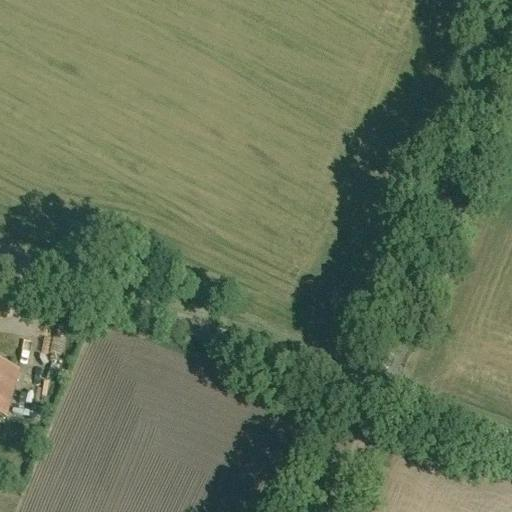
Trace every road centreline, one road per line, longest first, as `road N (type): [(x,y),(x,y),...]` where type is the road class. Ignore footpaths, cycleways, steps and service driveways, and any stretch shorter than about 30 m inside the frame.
road 1 (unclassified): [(0,245),(91,294),(511,442)]
road 2 (track): [(375,394),(321,511)]
